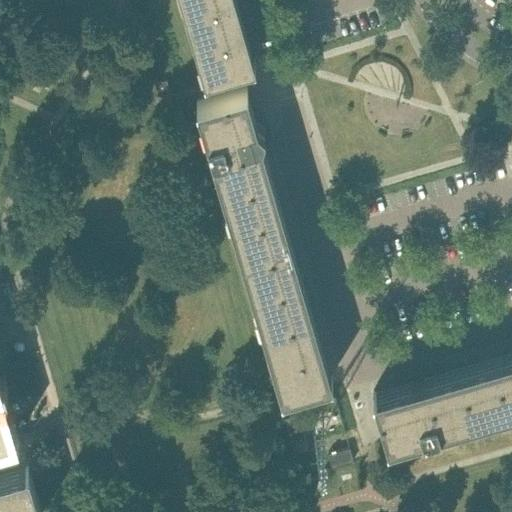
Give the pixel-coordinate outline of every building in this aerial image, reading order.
[(184,0),(205,71),(254,56),(237,0),(184,0)] [(155,81),(158,92),(169,89),(166,78),(155,81)] [(331,373),(247,84),(246,83),(197,98),(282,389),(331,374),(331,373)] [(511,402),(511,348),(374,389),(373,389),(388,439),(511,402)] [(0,392),(0,433),(11,430),(0,392)] [(298,412),(297,413),(285,416),(292,441),(306,437),(298,412)] [(349,445),(328,451),(332,465),(353,459),(349,445)] [(0,511),(42,511),(30,470),(28,463),(0,471),(0,511)]
